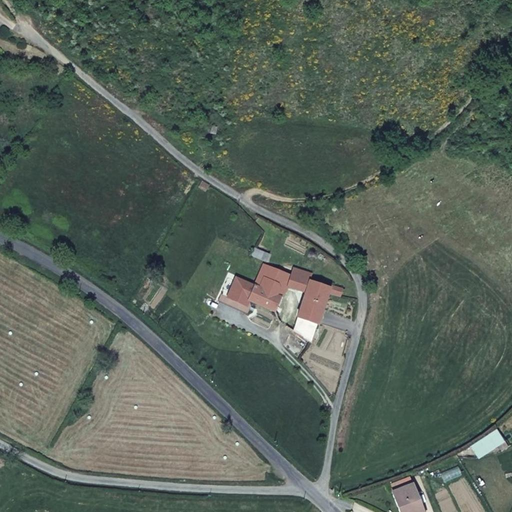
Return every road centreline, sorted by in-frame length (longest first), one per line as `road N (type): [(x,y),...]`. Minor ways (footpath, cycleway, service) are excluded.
road 1 (track): [(362,328),(360,277),(320,242),(244,202),(154,135),(8,0)]
road 2 (secondary): [(0,237),(131,320),(310,488)]
road 3 (residential): [(0,445),(39,470),(122,483),(310,488)]
road 4 (unclassified): [(334,511),(331,446),(362,328)]
